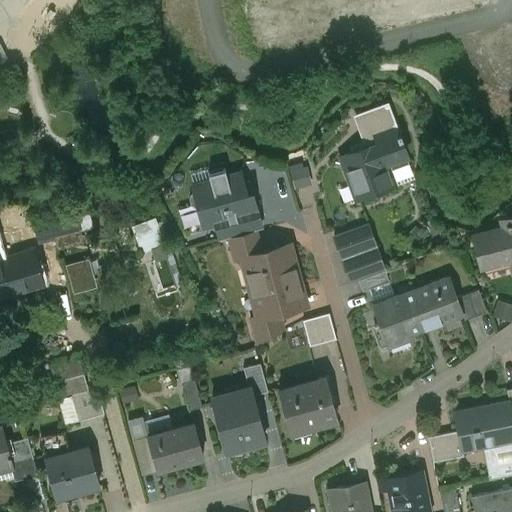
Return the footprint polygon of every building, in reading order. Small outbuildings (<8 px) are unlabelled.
[(489,0),(245,0),(244,0),(258,59),(491,2),(489,0)] [(379,142),(340,156),(356,199),(395,185),(389,169),(409,162),(391,114),(371,121),(379,142)] [(241,173),(227,176),(225,169),(208,173),(210,181),(193,186),(193,189),(189,196),(191,204),(200,209),(203,208),(207,222),(202,223),(202,225),(215,222),(256,211),(254,203),(251,200),(247,200),(240,175),(241,174),(241,173)] [(256,211),(215,222),(220,239),(228,237),(256,229),(261,228),(256,211)] [(56,213),(34,218),(37,230),(59,224),(56,213)] [(146,245),(162,243),(160,218),(144,219),(146,245)] [(511,221),(504,223),(506,230),(476,237),(482,262),(511,254),(511,221)] [(256,229),(228,237),(234,260),(242,258),(241,256),(262,250),(256,229)] [(262,250),(241,256),(242,258),(258,315),(262,314),(263,316),(278,312),(306,305),(289,243),(262,250)] [(0,260),(0,295),(41,284),(32,251),(6,258),(0,260)] [(92,255),(67,263),(76,292),(100,285),(92,255)] [(385,270),(359,280),(362,291),(389,281),(385,270)] [(448,276),(373,305),(380,323),(374,325),(384,349),(410,340),(408,334),(462,314),(456,297),(448,276)] [(478,289),(456,297),(462,314),(464,320),(487,312),(478,289)] [(278,312),(263,316),(262,314),(258,315),(250,317),(257,342),(254,344),(254,345),(283,330),(278,312)] [(328,313),(303,320),(309,345),(335,339),(328,313)] [(294,348),(305,346),(303,331),(292,333),(294,348)] [(259,363),(244,367),(252,395),(266,390),(259,363)] [(326,377),(279,390),(289,428),(336,415),(326,377)] [(11,379),(0,382),(0,405),(2,413),(20,408),(11,379)] [(194,379),(182,383),(189,409),(201,406),(194,379)] [(97,388),(71,395),(78,419),(103,412),(97,388)] [(230,393),(213,397),(218,415),(235,410),(230,393)] [(490,406),(455,414),(454,411),(452,411),(456,431),(460,452),(462,451),(463,451),(462,446),(490,440),(491,445),(511,441),(511,408),(510,399),(509,399),(490,404),(490,406)] [(235,410),(218,415),(228,449),(266,439),(256,404),(235,410)] [(194,421),(149,433),(158,468),(203,455),(194,421)] [(1,429),(0,429),(0,464),(10,462),(5,442),(1,429)] [(64,431),(40,437),(46,457),(69,451),(64,431)] [(456,431),(428,435),(433,461),(463,456),(462,451),(460,452),(456,431)] [(27,435),(5,442),(10,462),(17,459),(30,503),(44,499),(27,435)] [(511,441),(491,445),(489,446),(496,477),(511,473),(511,441)] [(46,457),(45,458),(55,495),(81,488),(81,490),(99,485),(88,446),(69,451),(46,457)] [(422,468),(386,475),(386,477),(387,476),(394,511),(431,511),(429,511),(421,469),(422,469),(422,468)] [(370,511),(364,481),(330,488),(334,511),(370,511)] [(460,511),(455,486),(439,489),(443,511),(460,511)] [(511,511),(511,487),(471,496),(474,511),(511,511)]
